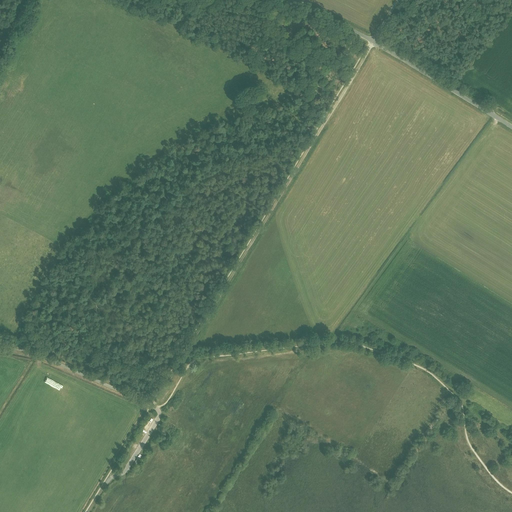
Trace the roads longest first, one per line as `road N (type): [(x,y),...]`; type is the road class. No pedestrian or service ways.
road 1 (track): [(181,359),(357,342),(429,369),(511,444)]
road 2 (unclassified): [(104,486),(126,468),(158,418),(156,407),(0,347)]
road 3 (track): [(306,153),(181,359)]
road 4 (unclassified): [(511,127),(372,40)]
road 5 (track): [(372,40),(306,153)]
